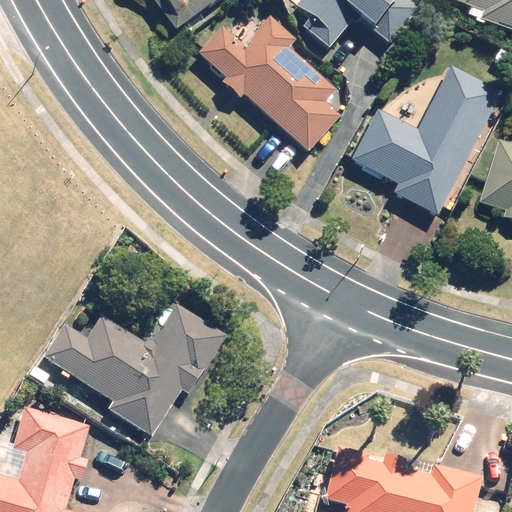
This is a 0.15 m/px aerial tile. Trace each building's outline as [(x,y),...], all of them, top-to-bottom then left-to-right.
[(225,0),(152,0),(180,35),(225,0)] [(304,30),(331,53),(354,25),(357,28),(361,22),(377,35),(405,1),(404,0),(301,0),(296,7),(312,20),(304,30)] [(511,0),(464,0),(462,7),(483,14),(479,23),(511,34),(511,0)] [(243,51),(221,31),(199,56),(312,156),(342,121),(325,106),(337,93),(289,50),(296,42),(271,20),(243,51)] [(502,97),(450,70),(418,132),(380,112),(353,164),(400,188),(395,197),(438,220),(502,97)] [(511,148),(503,146),(486,206),(510,213),(507,223),(511,224),(511,148)] [(229,337),(179,306),(159,338),(149,332),(142,342),(104,318),(89,342),(68,329),(46,363),(112,404),(107,412),(154,441),(184,394),(191,398),(229,337)] [(0,511),(64,511),(74,481),(84,484),(90,463),(80,460),(89,430),(26,411),(15,450),(0,445),(0,511)] [(350,511),(474,511),(482,482),(338,445),(324,500),(351,507),(350,511)]
